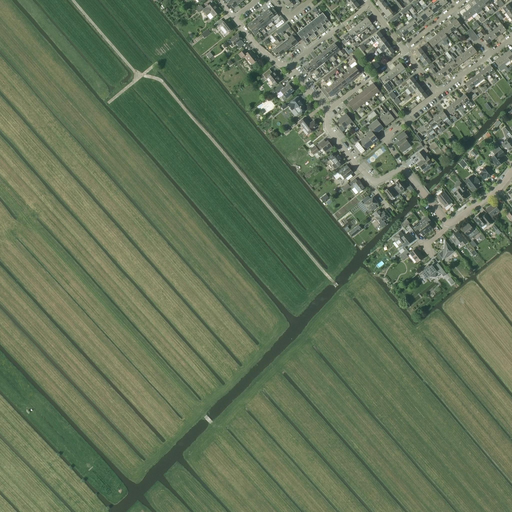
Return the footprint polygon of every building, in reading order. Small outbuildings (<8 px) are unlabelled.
[(226,0),(225,1),(231,9),(233,7),(234,9),(238,5),(233,0),(226,0)] [(437,0),(436,0),(432,3),(438,10),(442,6),(438,1),(437,0)] [(485,5),(486,5),(481,0),(477,4),(481,9),(485,5)] [(359,6),(355,1),(350,5),(347,7),(349,10),(352,8),(354,10),(359,6)] [(213,2),(203,10),(207,16),(210,13),(213,17),(220,11),(213,2)] [(432,2),(427,6),(428,8),(433,14),(438,10),(432,3),(432,2)] [(390,4),(387,6),(385,3),(380,8),(383,12),(389,8),(390,7),(392,6),(391,5),(390,4)] [(482,11),(481,9),(477,4),(472,7),(476,12),(478,14),(482,11)] [(506,13),(511,9),(508,4),(502,8),(506,13)] [(422,10),(424,12),(428,17),(433,14),(428,8),(427,6),(422,10)] [(394,15),(396,14),(394,11),(394,12),(390,7),(389,8),(383,12),(387,17),(388,17),(390,18),(394,15)] [(471,16),(476,12),(472,7),(467,11),(471,16)] [(272,19),(274,17),(278,14),(273,8),(270,11),(269,9),(264,12),(272,22),(274,21),(272,19)] [(462,15),(463,16),(461,17),(466,22),(467,21),(467,20),(471,16),(467,11),(462,15)] [(268,26),(272,22),(264,12),(260,16),(268,26)] [(424,12),(419,16),(423,21),(428,17),(424,12)] [(318,13),(317,15),(325,24),(329,21),(323,13),(320,15),(318,13)] [(325,24),(317,15),(315,16),(316,18),(314,20),(320,28),(325,24)] [(417,17),(414,19),(418,25),(423,21),(419,16),(418,15),(416,16),(417,17)] [(268,26),(260,16),(256,19),(264,29),(265,28),(264,27),(267,25),(268,26)] [(371,24),(367,18),(362,22),(366,27),(371,24)] [(408,21),(409,23),(413,29),(418,25),(414,19),(412,18),(408,21)] [(218,27),(221,24),(227,33),(233,28),(230,24),(231,24),(230,23),(229,23),(227,19),(223,22),(221,19),(215,24),(218,27)] [(262,31),(264,29),(256,19),(252,22),(258,30),(260,29),(262,31)] [(456,19),(452,23),(456,29),(461,25),(456,19)] [(284,23),(282,20),(275,26),(277,28),(284,23)] [(310,20),(308,21),(316,31),(320,28),(314,20),(311,22),(310,20)] [(316,31),(308,21),(307,23),(308,24),(305,26),(312,34),(316,31)] [(258,31),(258,30),(252,22),(247,26),(253,33),(255,36),(257,34),(259,32),(258,31)] [(366,27),(362,22),(357,25),(361,31),(362,33),(367,29),(366,27)] [(404,26),(403,26),(404,27),(409,32),(413,29),(409,23),(404,27),(404,26)] [(451,32),(456,29),(452,23),(447,27),(451,32)] [(497,28),(501,34),(506,30),(502,24),(497,28)] [(361,31),(357,25),(352,29),(356,35),(361,31)] [(312,34),(305,26),(303,28),(302,27),(300,28),(307,38),(312,34)] [(404,36),(409,32),(404,27),(403,26),(396,32),(400,38),(403,35),(404,36)] [(446,36),(451,32),(447,27),(442,30),(446,36)] [(307,38),(300,28),(298,29),(299,31),(297,33),(303,41),(307,38)] [(501,34),(497,28),(492,31),(496,37),(501,34)] [(353,37),(356,35),(352,29),(347,33),(352,40),(354,38),(353,37)] [(442,30),(437,34),(446,45),(448,43),(446,41),(449,39),(446,36),(442,30)] [(373,36),(370,38),(374,43),(376,42),(383,36),(379,31),(373,36)] [(496,37),(492,31),(487,35),(492,41),(496,37)] [(286,33),(284,34),(293,45),(297,42),(294,38),(297,36),(294,32),(292,34),(292,35),(289,37),(286,33)] [(350,41),(352,40),(347,33),(342,37),(344,40),(342,42),(344,44),(346,42),(346,43),(349,40),(350,41)] [(233,47),(234,45),(236,44),(239,48),(244,44),(241,40),(242,39),(238,34),(230,40),(232,42),(230,44),(230,45),(232,47),(233,47)] [(283,36),(286,40),(283,42),(289,49),(293,45),(284,34),(283,36)] [(444,46),(446,45),(437,34),(433,38),(437,43),(439,46),(442,44),(444,46)] [(487,44),(492,41),(487,35),(483,39),(487,44)] [(383,36),(376,42),(378,45),(379,47),(386,41),(383,36)] [(432,47),(437,43),(433,38),(428,41),(432,47)] [(277,40),(276,41),(284,52),(289,49),(283,42),(282,40),(279,42),(277,40)] [(284,52),(276,41),(274,42),(277,46),(275,48),(275,49),(273,51),(277,57),(280,55),(282,54),(284,52)] [(379,47),(378,48),(382,53),(384,51),(390,46),(386,41),(379,47)] [(330,47),(335,54),(338,52),(341,56),(343,54),(341,52),(341,51),(340,50),(334,43),(330,47)] [(390,46),(384,51),(387,54),(386,55),(389,59),(394,55),(392,53),(394,51),(390,46)] [(472,46),(467,50),(472,55),(477,52),(472,46)] [(333,56),(335,54),(330,47),(326,50),(334,61),(336,60),(333,56)] [(414,52),(418,57),(424,53),(420,48),(414,52)] [(251,50),(248,53),(245,49),(238,54),(241,58),(244,56),(252,65),(258,60),(251,50)] [(459,52),(461,55),(458,57),(462,63),(467,59),(463,53),(461,51),(459,49),(457,50),(459,53),(459,52)] [(334,61),(326,50),(322,53),(327,60),(330,58),(333,62),(334,61)] [(472,55),(467,50),(463,53),(467,59),(472,55)] [(322,53),(317,57),(326,68),(328,66),(324,62),(327,60),(322,53)] [(422,62),(427,57),(424,53),(418,57),(422,62)] [(505,65),(510,61),(504,54),(499,58),(504,63),(503,63),(505,65)] [(324,69),(326,68),(317,57),(313,60),(319,67),(320,69),(322,66),(324,69)] [(431,62),(429,60),(427,57),(422,62),(425,66),(431,62)] [(458,57),(453,60),(457,66),(462,63),(458,57)] [(447,63),(449,64),(453,70),(457,66),(453,60),(451,58),(450,59),(450,60),(447,63)] [(504,63),(499,58),(495,61),(498,66),(497,67),(500,71),(506,67),(505,65),(503,63),(504,63)] [(309,63),(317,74),(319,73),(316,69),(319,67),(313,60),(309,63)] [(317,74),(309,63),(304,67),(309,72),(308,73),(310,76),(314,73),(316,76),(317,74)] [(395,67),(400,73),(405,69),(400,63),(395,67)] [(350,66),(348,67),(356,77),(357,76),(358,77),(361,75),(359,72),(361,70),(357,64),(352,68),(350,66)] [(444,67),(448,73),(453,70),(449,64),(444,67)] [(490,65),(485,69),(489,75),(494,71),(490,65)] [(347,69),(348,71),(346,73),(352,81),(354,80),(355,79),(354,78),(356,77),(348,67),(347,69)] [(395,76),(400,73),(395,67),(390,71),(395,76)] [(444,67),(439,71),(443,77),(448,73),(444,67)] [(436,73),(433,69),(433,68),(431,70),(438,80),(443,77),(439,71),(436,73)] [(269,69),(262,74),(266,79),(268,77),(274,85),(281,80),(274,71),(272,73),(269,69)] [(489,75),(485,69),(480,72),(484,78),(489,75)] [(390,80),(395,76),(390,71),(385,74),(390,80)] [(480,72),(475,76),(479,82),(484,78),(480,72)] [(341,73),(340,74),(347,83),(348,82),(349,83),(350,83),(352,81),(346,73),(343,75),(341,73)] [(338,75),(340,78),(337,80),(344,88),(346,86),(346,85),(347,83),(340,74),(338,75)] [(390,80),(385,74),(380,78),(385,84),(383,85),(389,92),(392,89),(387,83),(390,80)] [(406,81),(401,85),(403,87),(408,83),(410,86),(416,82),(412,76),(406,81)] [(475,76),(470,80),(474,86),(479,82),(475,76)] [(333,79),(331,81),(339,90),(340,89),(341,90),(344,88),(337,80),(334,82),(333,79)] [(474,86),(470,80),(465,84),(469,90),(467,91),(468,93),(473,90),(471,88),(474,86)] [(330,82),(331,84),(329,86),(335,95),(338,93),(338,92),(337,91),(339,90),(331,81),(330,82)] [(410,86),(407,89),(411,94),(412,93),(414,91),(420,87),(416,82),(410,86)] [(368,87),(374,95),(379,91),(373,83),(368,87)] [(284,101),(286,99),(292,95),(290,93),(294,90),(289,84),(284,88),(281,84),(275,89),(278,93),(280,91),(284,95),(282,97),(282,98),(284,101)] [(333,97),(335,95),(329,86),(326,88),(324,86),(320,89),(325,95),(327,93),(330,97),(332,96),(333,97)] [(374,95),(368,87),(363,91),(369,99),(374,95)] [(414,91),(412,93),(414,95),(416,93),(418,96),(424,92),(420,87),(414,91)] [(363,91),(358,95),(364,103),(369,99),(363,91)] [(424,92),(418,96),(420,99),(419,100),(420,102),(422,101),(428,97),(424,92)] [(465,94),(460,98),(464,103),(469,100),(465,94)] [(364,103),(358,95),(353,99),(359,107),(364,103)] [(298,98),(289,105),(292,109),(294,108),(299,114),(306,108),(298,98)] [(463,108),(461,106),(464,103),(460,98),(455,101),(463,112),(465,111),(463,108)] [(354,111),(359,107),(353,99),(347,103),(354,111)] [(461,114),(463,112),(455,101),(451,105),(455,111),(457,109),(461,114)] [(455,111),(451,105),(446,108),(450,114),(455,111)] [(392,108),(388,111),(394,119),(399,116),(392,108)] [(386,113),(383,110),(380,113),(382,116),(380,118),(386,126),(394,119),(388,111),(386,113)] [(374,111),(367,116),(370,120),(377,115),(374,111)] [(437,115),(442,121),(447,117),(442,111),(437,115)] [(346,113),(342,117),(350,127),(352,126),(350,124),(352,121),(346,113)] [(441,126),(439,123),(442,121),(437,115),(432,119),(437,124),(439,127),(441,126)] [(314,129),(313,128),(317,125),(313,121),(310,124),(305,117),(299,122),(309,134),(314,129)] [(350,127),(342,117),(337,120),(341,125),(338,127),(342,132),(345,130),(344,128),(346,126),(348,129),(350,127)] [(353,146),(360,155),(373,144),(378,140),(374,135),(383,128),(377,119),(367,127),(370,130),(366,134),(367,135),(353,146)] [(432,128),(437,124),(432,119),(427,122),(432,128)] [(433,130),(432,128),(427,122),(422,126),(427,132),(428,134),(433,130)] [(422,136),(427,132),(422,126),(417,130),(422,136)] [(507,149),(510,152),(511,149),(511,141),(511,136),(504,128),(502,129),(506,139),(504,140),(504,142),(501,144),(506,150),(507,149)] [(409,144),(406,140),(408,138),(404,132),(397,138),(399,141),(396,144),(402,152),(407,149),(406,147),(409,144)] [(415,135),(420,142),(423,139),(418,133),(415,135)] [(448,139),(453,145),(457,142),(452,135),(448,139)] [(328,141),(325,142),(323,140),(317,145),(320,150),(322,148),(326,153),(333,147),(328,141)] [(494,155),(491,158),(497,166),(503,161),(501,158),(505,155),(500,150),(498,147),(499,146),(496,143),(493,145),(496,149),(492,152),(494,155)] [(319,151),(314,146),(309,150),(314,155),(319,151)] [(427,154),(423,149),(416,155),(421,161),(417,163),(422,170),(428,165),(429,166),(432,163),(427,156),(426,154),(427,154)] [(335,169),(337,167),(337,168),(344,162),(338,153),(336,155),(334,153),(328,157),(330,160),(331,159),(334,163),(332,165),(335,169)] [(493,173),(487,166),(480,170),(482,172),(479,174),(483,180),(486,177),(487,178),(493,173)] [(343,168),(334,176),(337,179),(340,176),(343,180),(347,177),(349,180),(353,177),(351,174),(353,172),(349,168),(345,171),(343,168)] [(471,176),(464,181),(472,191),(479,186),(478,184),(480,182),(476,177),(474,179),(471,176)] [(359,180),(357,181),(355,179),(349,183),(351,186),(353,185),(358,193),(365,188),(359,180)] [(400,179),(395,183),(397,185),(398,187),(395,189),(400,195),(404,191),(403,190),(403,189),(406,187),(400,179)] [(461,184),(458,186),(456,188),(458,190),(454,193),(460,202),(467,197),(463,192),(466,189),(461,184)] [(389,187),(384,191),(391,199),(394,197),(395,198),(400,195),(395,189),(392,191),(391,190),(389,187)] [(453,205),(451,202),(452,202),(443,191),(437,197),(445,207),(448,204),(450,206),(453,205)] [(373,198),(369,200),(367,197),(357,204),(360,207),(364,204),(368,209),(371,208),(373,210),(376,207),(374,205),(377,203),(373,198)] [(496,206),(495,206),(493,204),(486,209),(491,217),(499,211),(497,209),(498,208),(497,207),(497,206),(496,206)] [(379,209),(373,214),(376,217),(375,217),(380,224),(383,227),(386,224),(383,221),(388,217),(387,216),(388,216),(385,212),(384,212),(383,211),(381,213),(379,209)] [(485,215),(483,217),(480,213),(473,218),(478,224),(479,224),(481,227),(485,224),(487,226),(492,222),(485,215)] [(427,216),(419,222),(428,232),(432,228),(430,225),(432,223),(427,216)] [(401,223),(405,227),(410,223),(406,219),(401,223)] [(419,222),(415,225),(412,227),(418,234),(420,232),(423,236),(428,232),(419,222)] [(468,224),(462,229),(467,236),(472,232),(474,236),(479,232),(477,230),(476,228),(475,226),(472,228),(471,227),(468,224)] [(354,229),(349,233),(352,237),(357,233),(354,229)] [(456,245),(460,242),(462,246),(466,243),(457,231),(449,237),(450,238),(448,240),(451,244),(453,242),(456,245)] [(408,233),(404,236),(400,232),(393,237),(399,245),(401,243),(404,246),(408,243),(406,241),(412,237),(408,233)] [(453,251),(444,240),(443,250),(438,253),(442,258),(442,260),(453,251)] [(416,248),(409,254),(417,263),(423,257),(416,248)] [(407,249),(402,253),(399,255),(403,260),(405,258),(406,258),(408,257),(406,254),(409,252),(407,249)] [(424,268),(425,270),(423,271),(421,273),(426,279),(430,276),(435,277),(436,274),(439,271),(443,276),(446,274),(438,263),(433,267),(429,266),(428,265),(424,268)]
